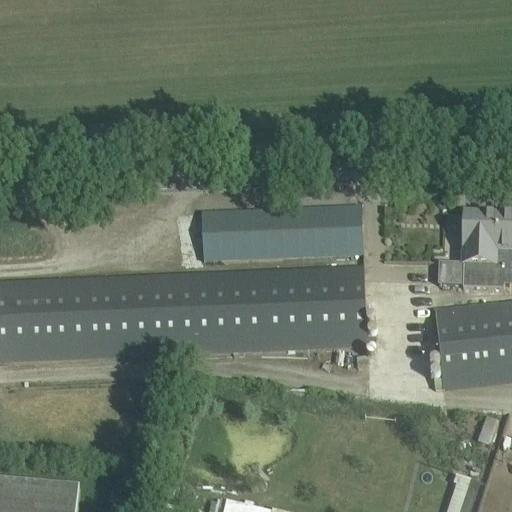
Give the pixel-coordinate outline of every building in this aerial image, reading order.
[(364,258),(362,209),(202,215),(204,264),(364,258)] [(466,289),(466,292),(501,292),(501,287),(502,268),(498,268),(499,217),(468,216),(466,267),(466,289)] [(511,217),(499,217),(498,268),(502,268),(511,267),(511,217)] [(250,271),(362,268),(362,260),(250,263),(250,271)] [(440,266),(439,288),(466,289),(466,267),(440,266)] [(511,267),(502,268),(501,287),(511,287),(511,267)] [(91,282),(0,286),(0,362),(94,358),(368,347),(365,291),(364,271),(91,282)] [(511,305),(435,314),(444,392),(511,384),(511,305)] [(369,371),(368,359),(357,360),(357,372),(369,371)] [(0,511),(78,511),(80,490),(0,483),(0,511)] [(364,490),(357,489),(352,508),(359,510),(364,490)] [(459,511),(462,503),(452,500),(448,511),(459,511)]
